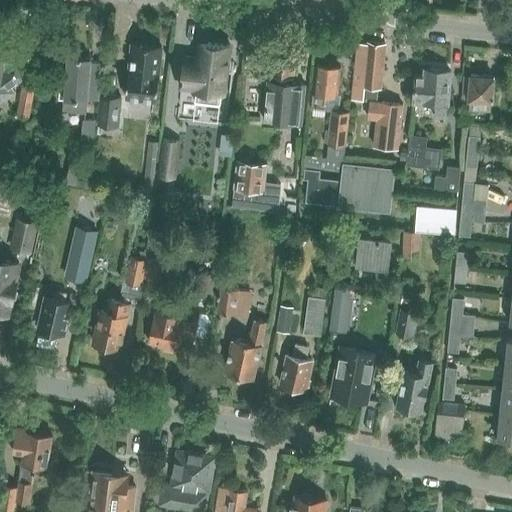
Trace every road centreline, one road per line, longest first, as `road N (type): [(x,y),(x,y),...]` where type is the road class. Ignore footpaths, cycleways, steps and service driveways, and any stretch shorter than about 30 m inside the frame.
road 1 (residential): [(511,490),(0,374)]
road 2 (residential): [(403,22),(209,0)]
